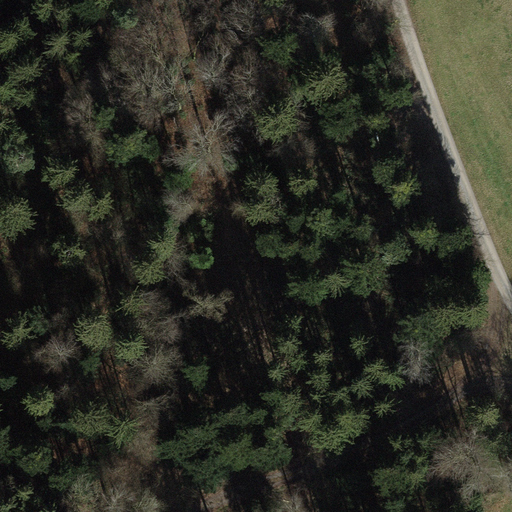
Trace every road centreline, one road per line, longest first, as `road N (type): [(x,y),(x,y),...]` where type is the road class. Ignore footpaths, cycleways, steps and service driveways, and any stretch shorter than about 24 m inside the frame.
road 1 (track): [(179,511),(348,459),(478,388),(511,380)]
road 2 (track): [(401,0),(468,204),(511,303)]
